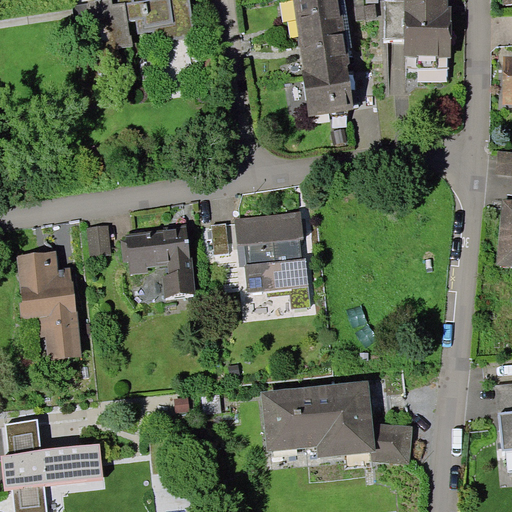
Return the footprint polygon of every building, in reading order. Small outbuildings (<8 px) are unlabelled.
[(195,35),(189,0),(92,0),(87,1),(88,4),(88,9),(85,9),(95,80),(122,77),(118,48),(133,46),(132,34),(130,35),(128,22),(136,20),(138,34),(153,32),(154,41),(195,35)] [(293,0),(298,37),(343,30),(338,0),(293,0)] [(448,0),(384,0),(385,39),(404,39),(404,56),(451,56),(451,4),(449,4),(448,0)] [(348,64),(343,30),(298,37),(303,70),(347,64),(348,64)] [(511,55),(503,55),(503,104),(511,104),(511,55)] [(347,64),(303,70),(301,71),(308,116),(354,109),(347,64)] [(495,174),(511,175),(511,152),(497,151),(495,174)] [(511,194),(507,194),(506,204),(502,203),(497,266),(511,267),(511,194)] [(301,211),(235,218),(237,245),(245,244),(247,264),(244,264),(247,292),(308,286),(306,258),(302,258),(300,239),(304,239),(301,211)] [(226,224),(211,225),(214,254),(229,252),(226,224)] [(109,225),(87,227),(90,256),(111,254),(109,225)] [(164,230),(125,234),(126,240),(121,240),(123,262),(129,261),(130,274),(148,272),(148,267),(168,265),(169,275),(163,275),(165,297),(196,294),(192,257),(190,257),(187,225),(164,227),(164,230)] [(56,251),(16,255),(23,320),(38,318),(40,337),(46,337),(48,361),(82,357),(74,281),(72,281),(70,267),(58,268),(56,251)] [(369,380),(260,391),(267,451),(317,446),(318,458),(371,452),(376,452),(373,423),(369,380)] [(511,383),(495,385),(498,413),(511,411),(511,383)] [(511,411),(498,413),(502,451),(511,450),(511,411)] [(104,480),(100,442),(41,449),(38,419),(5,424),(8,455),(1,456),(5,490),(13,489),(14,511),(47,511),(45,485),(104,480)] [(413,427),(373,423),(376,452),(371,452),(372,461),(409,465),(413,427)]
